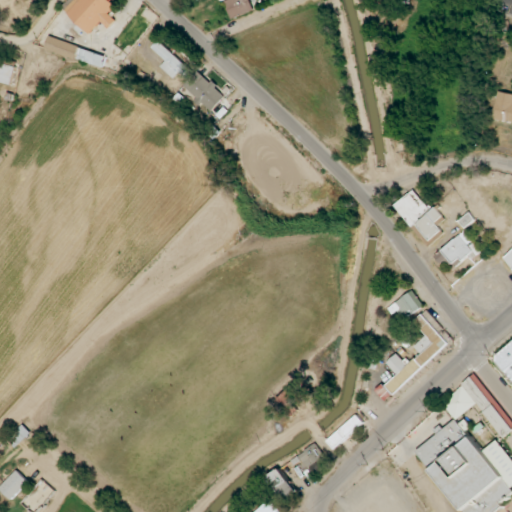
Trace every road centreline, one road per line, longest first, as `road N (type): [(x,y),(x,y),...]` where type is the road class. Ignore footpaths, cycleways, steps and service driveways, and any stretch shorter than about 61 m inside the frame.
road 1 (tertiary): [(474,350),(460,319),(355,188),(157,0)]
road 2 (tertiary): [(321,505),(347,469),(511,312)]
road 3 (residential): [(511,171),(454,169),(364,199)]
